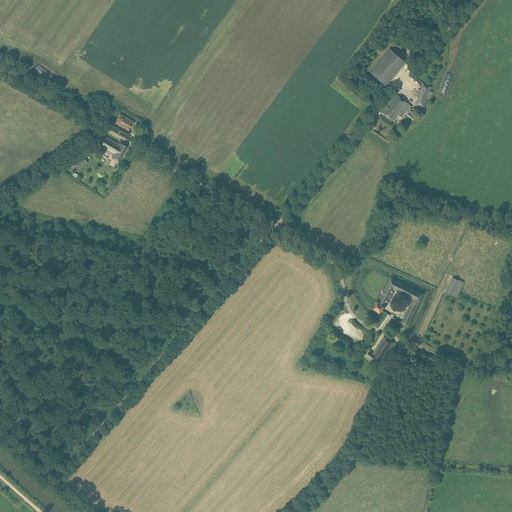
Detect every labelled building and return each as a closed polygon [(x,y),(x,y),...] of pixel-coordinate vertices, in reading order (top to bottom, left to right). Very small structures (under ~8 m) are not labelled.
[(406,63),(402,60),(389,49),(390,50),(371,72),(370,71),(370,72),(386,86),(406,63)] [(432,86),(423,83),(415,105),(424,108),(428,99),(431,100),(434,93),(430,92),(432,86)] [(398,115),(401,118),(411,106),(397,95),(388,107),(387,106),(382,113),(392,121),(398,115)] [(128,131),(134,122),(120,114),(115,124),(128,131)] [(118,144),(105,137),(99,148),(112,156),(111,158),(118,162),(127,147),(120,143),(120,144),(118,144)] [(85,160),(75,166),(77,170),(87,163),(85,160)] [(377,301),(375,304),(377,305),(374,308),(380,313),(381,312),(382,311),(383,311),(382,310),(384,307),(394,289),(413,299),(402,323),(408,326),(423,294),(391,278),(378,302),(377,301)] [(453,278),(448,288),(446,293),(457,298),(459,293),(464,283),(453,278)] [(372,353),(369,351),(365,356),(379,367),(394,343),(384,337),(372,353)] [(422,353),(419,360),(431,364),(434,357),(422,353)]
